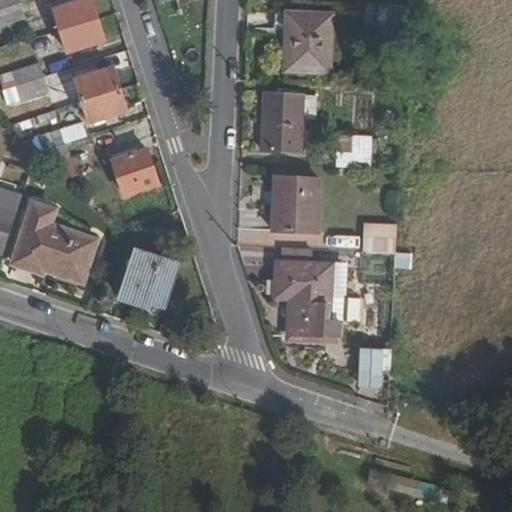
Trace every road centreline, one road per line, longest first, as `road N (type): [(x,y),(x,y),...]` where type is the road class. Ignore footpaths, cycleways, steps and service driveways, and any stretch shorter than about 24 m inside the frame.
road 1 (residential): [(235,381),(511,463)]
road 2 (residential): [(0,307),(235,381)]
road 3 (residential): [(195,199),(127,0)]
road 4 (residential): [(227,0),(218,175),(195,199)]
road 5 (residential): [(235,381),(245,344),(195,199)]
